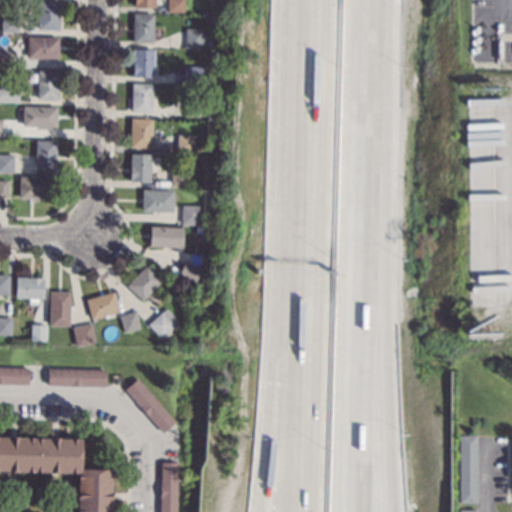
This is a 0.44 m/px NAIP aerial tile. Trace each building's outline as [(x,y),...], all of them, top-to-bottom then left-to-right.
[(37,0),(58,1),(58,30),(36,29),(37,0)] [(182,0),(182,12),(166,12),(166,0),(182,0)] [(17,32),(0,32),(1,14),(18,15),(17,32)] [(152,41),(132,41),(133,14),(153,14),(152,41)] [(203,29),(203,47),(184,47),(184,28),(203,29)] [(58,36),(57,59),(26,58),(26,35),(58,36)] [(0,49),(8,49),(8,67),(0,66),(0,49)] [(152,76),(131,75),(132,49),(152,50),(152,76)] [(200,82),(183,82),(184,65),(200,66),(200,82)] [(57,71),(56,100),(36,100),(37,70),(57,71)] [(150,112),(130,112),(131,83),(151,84),(150,112)] [(0,85),(15,86),(15,103),(0,102),(0,85)] [(200,117),(183,116),(183,99),(200,100),(200,117)] [(56,106),(56,127),(21,126),(22,106),(56,106)] [(150,147),(129,146),(129,118),(151,118),(150,147)] [(192,152),(175,152),(176,135),(193,135),(192,152)] [(55,141),(54,170),(34,169),(35,140),(55,141)] [(0,153),(13,154),(13,172),(0,172),(0,153)] [(149,181),(129,181),(129,153),(150,154),(149,181)] [(188,169),(187,187),(170,187),(170,169),(188,169)] [(48,177),(47,199),(17,198),(18,176),(48,177)] [(172,190),(171,211),(140,210),(141,189),(172,190)] [(197,224),(179,224),(179,205),(198,206),(197,224)] [(182,227),(181,247),(148,246),(149,226),(182,227)] [(201,247),(200,254),(193,252),(194,246),(201,247)] [(184,261),(200,270),(191,285),(175,276),(184,261)] [(160,278),(141,300),(125,285),(144,264),(160,278)] [(8,274),(0,274),(0,294),(7,295),(8,274)] [(42,277),(42,298),(40,298),(40,303),(27,302),(27,298),(14,297),(14,276),(42,277)] [(68,292),(68,326),(47,325),(48,291),(68,292)] [(117,311),(89,319),(84,299),(112,292),(117,311)] [(176,320),(172,324),(173,325),(159,338),(146,324),(160,311),(161,312),(165,308),(176,320)] [(137,327),(122,332),(118,316),(133,312),(137,327)] [(0,317),(11,317),(10,334),(0,333),(0,317)] [(93,341),(75,346),(71,327),(89,322),(93,341)] [(45,324),(45,341),(28,340),(29,324),(45,324)] [(0,366),(28,368),(27,385),(0,383),(0,366)] [(104,387),(48,386),(48,369),(105,370),(104,387)] [(174,421),(162,432),(123,391),(135,380),(174,421)] [(475,502),(458,502),(458,434),(475,434),(475,502)] [(79,468),(111,469),(110,511),(76,511),(77,471),(0,469),(0,436),(80,438),(79,468)] [(175,511),(158,511),(159,462),(175,462),(175,511)]
